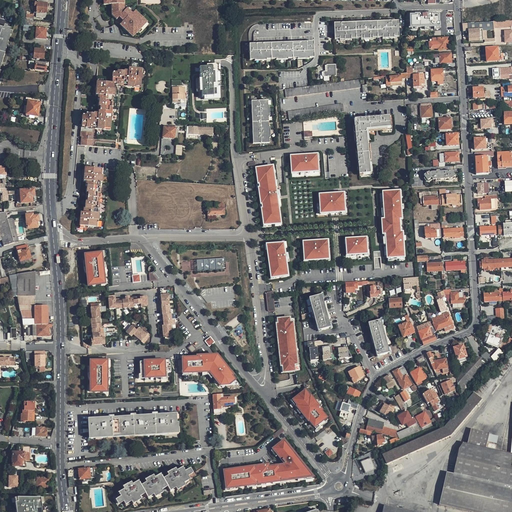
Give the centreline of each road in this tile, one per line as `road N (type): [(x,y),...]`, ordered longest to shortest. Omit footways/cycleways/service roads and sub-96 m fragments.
road 1 (residential): [(457,0),(477,318),(465,334),(376,377)]
road 2 (primary): [(65,511),(54,238)]
road 3 (primary): [(53,235),(49,175),(61,0)]
road 4 (residential): [(125,239),(157,255),(276,408)]
road 5 (residential): [(276,408),(266,389),(249,235)]
road 6 (residential): [(249,235),(233,152),(229,62)]
road 7 (residential): [(185,511),(331,490)]
road 8 (residential): [(125,239),(249,235)]
